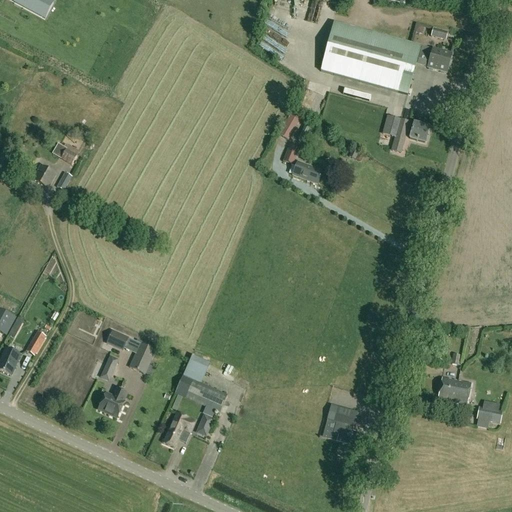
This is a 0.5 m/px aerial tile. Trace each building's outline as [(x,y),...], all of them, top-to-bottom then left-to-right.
[(12,0),(15,2),(15,0),(27,0),(24,6),(39,15),(47,0),(12,0)] [(420,48),(413,46),(333,25),(320,73),(407,97),(411,79),(416,64),(426,67),(430,56),(418,53),(420,48)] [(424,27),(416,25),(413,34),(418,35),(423,32),(424,27)] [(304,38),(311,35),(308,29),(302,33),(304,38)] [(437,39),(446,41),(448,33),(433,29),(431,37),(437,39)] [(452,55),(433,49),(432,49),(430,56),(426,67),(447,73),(452,55)] [(364,87),(362,95),(390,102),(392,95),(364,87)] [(321,111),(328,113),(330,102),(323,101),(321,111)] [(292,112),(279,133),(289,140),(302,118),(292,112)] [(426,144),(430,129),(388,117),(384,134),(396,138),(394,144),(403,146),(407,132),(412,133),(410,139),(426,144)] [(60,143),(56,150),(64,155),(61,159),(72,166),(79,154),(60,143)] [(293,166),(299,150),(290,147),(283,162),(293,166)] [(354,161),(358,154),(352,151),(349,158),(354,161)] [(319,186),(324,173),(299,163),(294,176),(319,186)] [(57,176),(41,166),(33,180),(48,190),(57,176)] [(65,174),(57,188),(65,191),(72,177),(65,174)] [(11,331),(8,336),(13,339),(17,334),(11,331)] [(145,375),(156,351),(113,332),(107,345),(123,352),(124,350),(136,355),(131,369),(145,375)] [(35,358),(46,339),(38,334),(26,353),(35,358)] [(21,356),(7,351),(0,368),(0,373),(12,378),(21,356)] [(460,356),(453,355),(451,365),(458,366),(460,356)] [(113,371),(116,364),(109,361),(106,368),(113,371)] [(228,397),(202,385),(185,377),(180,387),(224,407),(228,397)] [(468,406),(472,384),(442,378),(438,400),(468,406)] [(128,395),(119,391),(116,390),(113,398),(106,395),(104,401),(99,411),(118,419),(124,405),(123,405),(128,395)] [(177,397),(171,411),(175,413),(182,399),(177,397)] [(356,429),(360,414),(331,406),(322,438),(359,448),(360,443),(357,442),(358,439),(356,436),(353,435),(355,428),(356,429)] [(501,425),(503,413),(479,408),(476,421),(501,425)] [(175,450),(183,431),(190,434),(196,422),(177,414),(164,445),(175,450)] [(203,417),(199,428),(209,432),(213,421),(203,417)] [(336,456),(345,458),(347,449),(339,447),(336,456)]
